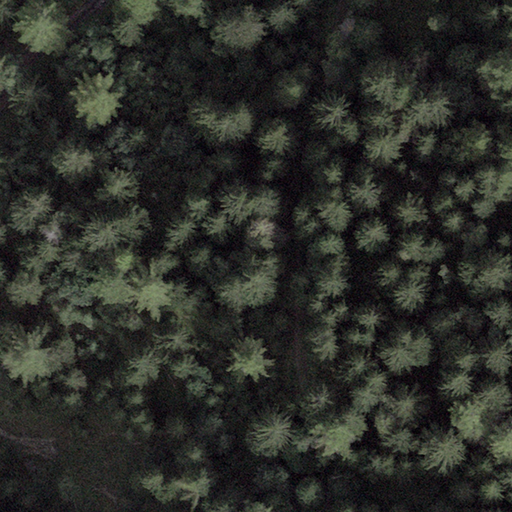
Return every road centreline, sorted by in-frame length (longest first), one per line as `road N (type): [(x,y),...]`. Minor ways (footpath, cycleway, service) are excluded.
road 1 (track): [(320,511),(331,482),(298,341),(298,265),(341,0)]
road 2 (track): [(92,0),(0,106)]
